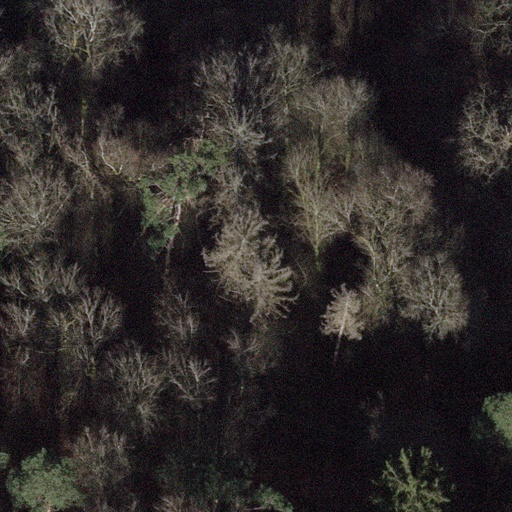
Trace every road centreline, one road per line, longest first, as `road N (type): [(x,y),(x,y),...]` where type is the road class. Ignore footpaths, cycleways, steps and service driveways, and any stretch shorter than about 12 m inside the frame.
road 1 (track): [(0,208),(177,147),(511,1)]
road 2 (track): [(0,352),(87,342),(388,448),(511,461)]
